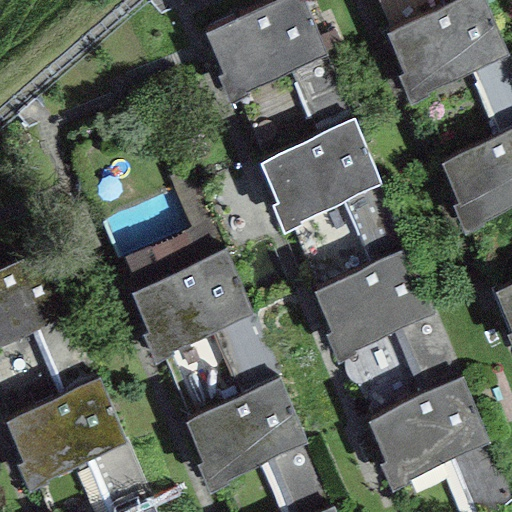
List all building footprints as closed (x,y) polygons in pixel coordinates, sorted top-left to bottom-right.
[(303,0),(291,0),(212,31),(241,106),(290,86),(312,142),(353,126),(303,0)] [(466,76),(494,142),(511,134),(511,85),(477,0),(476,0),(443,12),(385,37),(411,98),(466,76)] [(438,0),(443,12),(476,0),(438,0)] [(345,201),(373,268),(408,254),(353,126),(312,142),(264,163),(289,225),(345,201)] [(511,134),(494,142),(444,163),(470,228),(511,211),(511,134)] [(219,330),(247,397),(282,382),(228,254),(138,292),(164,353),(219,330)] [(426,396),(460,382),(408,254),(373,268),(322,289),(349,354),(400,333),(426,396)] [(47,256),(0,274),(0,349),(28,338),(56,407),(100,389),(47,256)] [(511,285),(493,294),(511,336),(511,285)] [(295,511),(330,511),(334,510),(282,382),(247,397),(196,417),(223,483),(275,462),(295,511)] [(426,396),(372,420),(401,487),(450,466),(470,511),(480,511),(510,499),(460,382),(426,396)] [(88,463),(108,511),(150,511),(100,389),(56,407),(9,426),(33,485),(88,463)]
